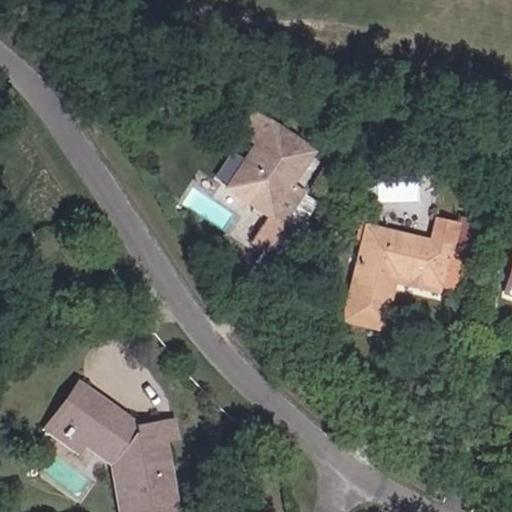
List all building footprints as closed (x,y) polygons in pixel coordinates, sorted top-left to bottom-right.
[(68,38),(82,44),(88,28),(75,23),(68,38)] [(269,123),(254,111),(242,127),(258,138),(247,154),(258,162),(239,186),(263,206),(245,230),(259,241),(277,219),(302,190),(290,181),(314,149),(273,118),(269,123)] [(239,186),(258,162),(247,154),(230,178),(239,186)] [(402,271),(447,282),(452,257),(473,260),(476,245),(370,223),(376,198),(364,196),(358,222),(368,225),(349,312),(394,320),(399,283),(388,282),(391,268),(402,271)] [(294,231),(277,219),(259,241),(254,246),(270,260),(294,231)] [(447,282),(468,286),(473,260),(452,257),(447,282)] [(388,282),(399,283),(402,271),(391,268),(388,282)] [(134,511),(176,505),(160,430),(156,411),(137,416),(83,385),(62,421),(74,428),(66,443),(86,454),(93,440),(124,459),(134,511)] [(160,430),(176,428),(172,409),(156,411),(160,430)] [(53,435),(66,443),(74,428),(62,421),(53,435)]
